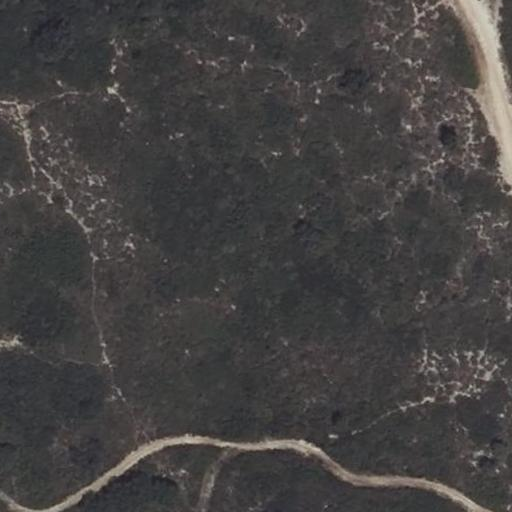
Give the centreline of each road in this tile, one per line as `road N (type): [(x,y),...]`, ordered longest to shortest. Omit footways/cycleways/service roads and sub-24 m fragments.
road 1 (track): [(43,511),(196,432),(302,445),(352,478),(452,493),(484,511)]
road 2 (track): [(468,0),(491,51),(511,135)]
